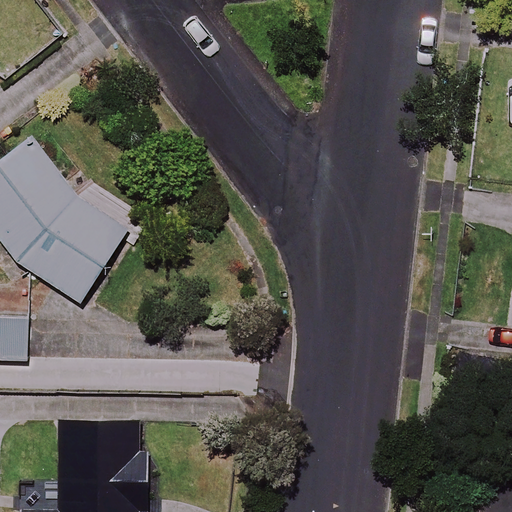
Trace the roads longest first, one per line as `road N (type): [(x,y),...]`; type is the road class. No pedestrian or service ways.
road 1 (residential): [(331,511),(372,211)]
road 2 (residential): [(372,211),(173,0)]
road 3 (residential): [(372,211),(399,0)]
